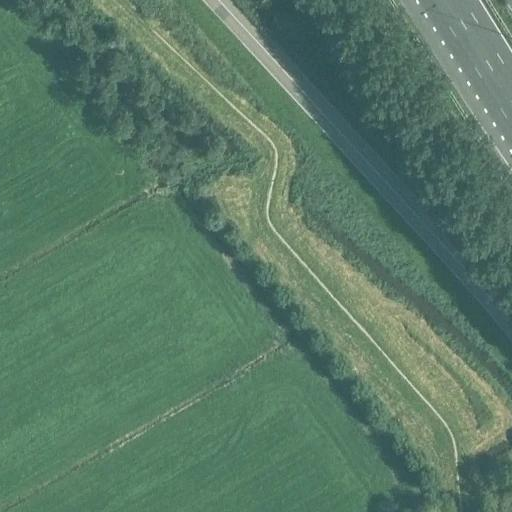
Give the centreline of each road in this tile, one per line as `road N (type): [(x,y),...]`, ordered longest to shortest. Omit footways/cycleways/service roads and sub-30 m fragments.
road 1 (tertiary): [(511,324),(212,0)]
road 2 (motorway): [(447,0),(511,102)]
